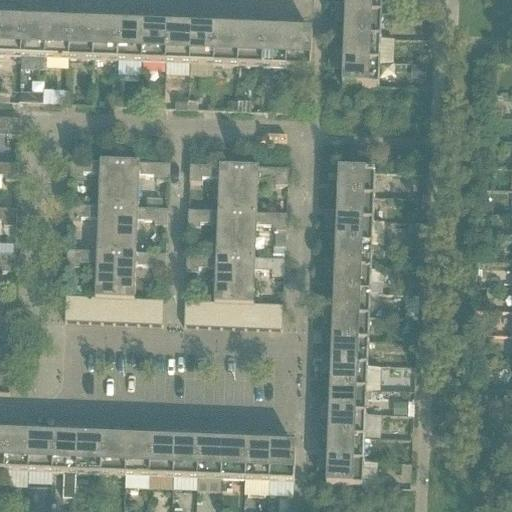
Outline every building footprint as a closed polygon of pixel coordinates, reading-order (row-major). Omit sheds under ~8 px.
[(335,8),(335,17),(381,19),(393,19),(393,0),(345,0),(345,8),(335,8)] [(0,61),(21,62),(23,25),(8,25),(8,15),(0,14),(0,61)] [(21,62),(21,75),(44,76),(45,63),(47,16),(38,16),(37,26),(23,25),(21,59),(21,62)] [(45,63),(69,64),(71,27),(56,27),(57,17),(47,16),(45,63)] [(345,26),(344,41),(380,42),(381,19),(335,17),(334,26),(345,26)] [(69,64),(93,65),(95,18),(86,18),(85,28),(71,27),(69,64)] [(93,65),(118,66),(119,29),(104,29),(105,19),(95,18),(93,65)] [(118,66),(142,67),(144,20),(134,20),(134,30),(119,29),(118,66)] [(142,67),(166,68),(168,31),(153,31),(153,21),(144,20),(142,67)] [(166,68),(190,69),(192,22),(183,22),(183,32),(168,31),(166,68)] [(190,69),(214,70),(216,33),(201,33),(202,23),(192,22),(190,69)] [(214,70),(238,71),(240,24),(231,24),(231,34),(216,33),(214,70)] [(238,71),(262,72),(264,35),(249,35),(250,25),(240,24),(238,71)] [(262,72),(286,73),(288,26),(279,26),(278,36),(264,35),(262,72)] [(288,26),(286,73),(310,73),(311,37),(297,37),(297,27),(288,26)] [(333,55),(333,65),(379,66),(380,42),(344,41),(344,56),(333,55)] [(379,66),(333,65),(333,74),(343,74),(342,90),(378,91),(379,66)] [(415,69),(414,82),(425,83),(426,70),(415,69)] [(20,106),(20,107),(27,107),(38,108),(43,108),(43,107),(43,98),(38,98),(20,97),(20,106)] [(268,100),(267,116),(284,117),(285,101),(268,100)] [(176,101),(175,114),(187,115),(187,113),(187,106),(187,102),(176,101)] [(124,102),(123,112),(139,112),(139,103),(124,102)] [(187,106),(187,113),(197,114),(198,106),(187,106)] [(493,110),(493,123),(502,123),(503,110),(493,110)] [(0,123),(0,134),(8,135),(8,140),(20,141),(21,124),(0,123)] [(102,212),(118,212),(120,167),(71,165),(71,182),(84,182),(84,177),(104,178),(102,212)] [(118,212),(134,213),(136,179),(156,180),(156,185),(168,186),(169,169),(120,167),(118,212)] [(0,179),(6,180),(6,185),(18,186),(19,169),(0,168),(0,179)] [(221,216),(237,217),(239,172),(190,170),(189,186),(202,187),(202,181),(222,182),(221,216)] [(237,217),(253,217),(255,183),(275,184),(275,189),(288,190),(288,174),(239,172),(237,217)] [(338,185),(338,200),(374,201),(375,177),(329,175),(328,185),(338,185)] [(327,214),(327,223),(373,225),(374,201),(338,200),(337,215),(327,214)] [(480,206),(479,219),(492,220),(493,207),(480,206)] [(101,257),(117,257),(118,212),(102,212),(69,210),(69,227),(82,227),(82,222),(102,223),(101,257)] [(117,257),(133,258),(134,224),(154,225),(154,230),(167,231),(167,214),(134,213),(118,212),(117,257)] [(0,224),(4,225),(4,231),(16,231),(17,215),(0,213),(0,224)] [(219,261),(235,262),(237,217),(221,216),(188,215),(187,232),(200,232),(200,227),(220,228),(219,261)] [(235,262),(252,262),(253,229),(273,229),(273,235),(286,235),(286,219),(253,217),(237,217),(235,262)] [(337,233),(336,248),(372,249),(373,225),(327,223),(326,233),(337,233)] [(325,262),(325,271),(371,273),(372,249),(336,248),(335,263),(325,262)] [(273,250),(273,263),(285,264),(285,250),(273,250)] [(103,302),(115,303),(117,257),(101,257),(68,255),(67,272),(80,273),(80,267),(100,268),(98,302),(103,302)] [(115,303),(127,303),(131,304),(132,270),(152,270),(152,276),(165,276),(166,259),(158,259),(133,258),(117,257),(115,303)] [(0,271),(2,271),(2,277),(14,277),(15,261),(0,260),(0,271)] [(221,307),(234,307),(235,262),(219,261),(186,260),(185,277),(198,277),(198,272),(219,273),(217,307),(221,307)] [(234,307),(246,308),(250,308),(251,274),(272,275),(271,280),(284,280),(285,264),(273,263),(252,262),(235,262),(234,307)] [(335,281),(334,296),(370,297),(371,273),(325,271),(324,280),(335,281)] [(323,310),(323,320),(369,321),(370,297),(334,296),(333,311),(323,310)] [(65,326),(77,327),(78,301),(66,301),(65,326)] [(77,327),(89,327),(90,302),(78,301),(77,327)] [(89,327),(101,328),(103,302),(98,302),(90,302),(89,327)] [(101,328),(114,328),(115,303),(103,302),(101,328)] [(114,328),(126,329),(127,303),(115,303),(114,328)] [(126,329),(138,329),(139,304),(131,304),(127,303),(126,329)] [(138,329),(150,330),(151,304),(139,304),(138,329)] [(151,304),(150,330),(163,330),(164,305),(151,304)] [(0,316),(1,317),(0,322),(13,323),(13,306),(0,305),(0,316)] [(183,331),(196,331),(197,306),(184,305),(183,331)] [(196,331),(208,332),(209,306),(197,306),(196,331)] [(208,332),(220,332),(221,307),(217,307),(209,306),(208,332)] [(220,332),(233,333),(234,307),(221,307),(220,332)] [(233,333),(245,333),(246,308),(234,307),(233,333)] [(245,333),(257,334),(258,308),(250,308),(246,308),(245,333)] [(257,334),(269,334),(270,309),(258,308),(257,334)] [(270,309),(269,334),(282,335),(283,309),(270,309)] [(333,329),(332,345),(368,346),(369,321),(323,320),(322,329),(333,329)] [(321,359),(321,369),(367,371),(368,346),(332,345),(331,360),(321,359)] [(0,367),(11,368),(12,351),(0,350),(0,367)] [(321,369),(321,378),(331,378),(330,393),(366,395),(380,395),(381,371),(367,371),(321,369)] [(319,408),(319,417),(365,419),(366,395),(330,393),(329,408),(319,408)] [(394,407),(393,418),(406,419),(407,408),(394,407)] [(329,427),(328,442),(364,443),(365,419),(319,417),(319,426),(329,427)] [(4,476),(28,477),(30,430),(21,430),(20,440),(5,439),(4,476)] [(28,477),(52,478),(53,441),(38,441),(39,431),(30,430),(28,477)] [(53,441),(52,478),(64,478),(63,503),(75,503),(76,478),(78,432),(69,432),(68,442),(53,441)] [(76,478),(100,479),(102,443),(87,443),(87,433),(78,432),(76,478)] [(100,479),(125,480),(127,434),(117,434),(117,444),(102,443),(100,479)] [(125,480),(149,481),(150,445),(136,444),(136,435),(127,434),(125,480)] [(149,481),(173,482),(175,436),(165,436),(165,446),(150,445),(149,481)] [(173,482),(172,495),(196,496),(197,483),(198,447),(184,446),(184,437),(175,436),(173,482)] [(197,483),(221,484),(223,438),(213,438),(213,448),(198,447),(197,483)] [(221,484),(245,485),(246,449),(232,448),(232,438),(223,438),(221,484)] [(245,485),(269,486),(271,440),(261,440),(261,449),(246,449),(245,485)] [(271,440),(269,486),(294,487),(295,451),(280,450),(280,440),(271,440)] [(317,456),(317,465),(363,467),(364,443),(328,442),(327,456),(317,456)] [(363,467),(317,465),(317,474),(327,475),(326,489),(362,491),(363,467)]
